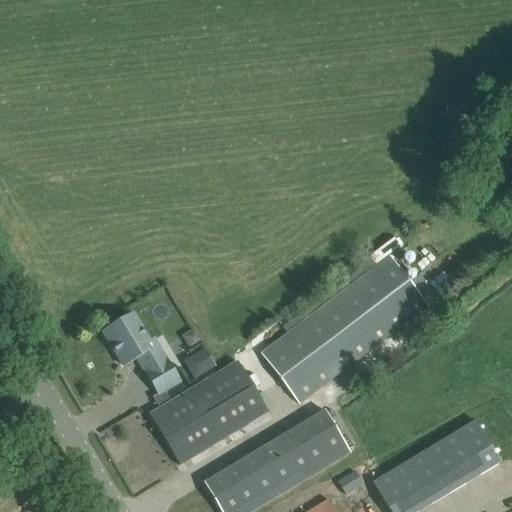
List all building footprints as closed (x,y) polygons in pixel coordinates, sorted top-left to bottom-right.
[(289,331),(258,354),(298,406),(428,307),(389,256),(400,247),(393,238),(368,257),(371,261),(285,326),(289,331)] [(159,397),(165,393),(181,383),(154,338),(148,342),(132,315),(103,332),(124,367),(142,356),(146,361),(140,364),(145,372),(144,372),(157,394),(159,397)] [(196,380),(217,365),(205,347),(183,362),(196,380)] [(170,402),(165,393),(159,397),(157,394),(152,398),(159,409),(149,415),(180,465),(267,412),(236,362),(170,402)] [(500,464),(511,457),(511,397),(474,421),(500,464)] [(324,411),(203,484),(220,511),(249,511),(349,453),(324,411)] [(381,497),(390,511),(422,511),(500,464),(474,421),(373,483),(381,497)] [(369,476),(342,492),(354,511),(390,511),(381,497),(373,483),(369,476)] [(334,511),(329,502),(311,511),(334,511)]
